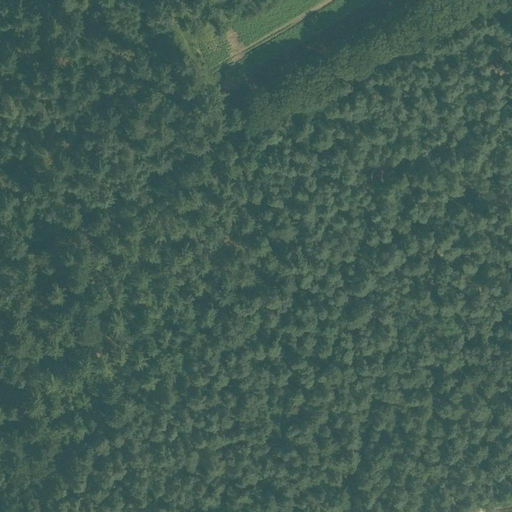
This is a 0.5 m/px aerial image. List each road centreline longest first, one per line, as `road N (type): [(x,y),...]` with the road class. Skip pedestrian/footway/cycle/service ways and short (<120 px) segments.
road 1 (track): [(15,511),(284,250),(359,250)]
road 2 (track): [(230,118),(0,251)]
road 3 (track): [(230,118),(170,0)]
